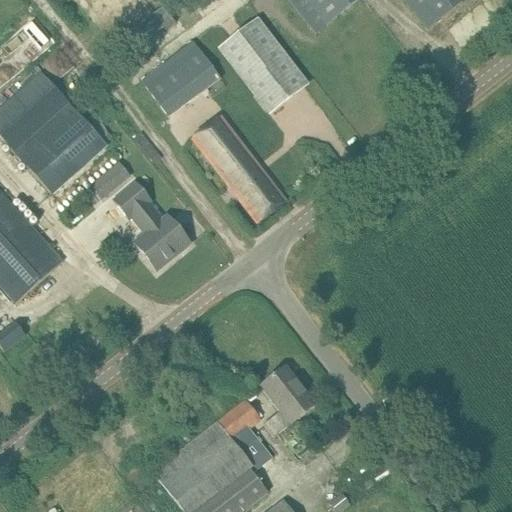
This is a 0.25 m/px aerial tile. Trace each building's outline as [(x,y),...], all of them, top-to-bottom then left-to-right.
[(356,0),(305,0),(326,26),(357,1),(356,0)] [(404,0),(427,29),(464,0),(404,0)] [(125,34),(136,50),(171,26),(160,9),(125,34)] [(220,51),(268,114),(306,85),(258,22),(220,51)] [(143,84),(169,118),(220,78),(194,44),(143,84)] [(107,148),(40,75),(0,109),(0,138),(52,197),(107,148)] [(221,119),(191,142),(257,226),(286,203),(221,119)] [(118,165),(90,188),(101,200),(128,177),(118,165)] [(145,234),(132,244),(156,273),(190,245),(166,216),(162,219),(151,205),(152,204),(136,182),(112,201),(129,223),(133,220),(145,234)] [(0,192),(0,287),(16,305),(63,263),(0,192)] [(0,336),(0,348),(3,353),(24,337),(15,325),(0,336)] [(261,388),(280,412),(263,426),(273,439),(290,425),(291,426),(314,408),(285,370),(261,388)] [(272,460),(250,430),(260,422),(244,402),(216,423),(217,424),(173,458),(152,474),(181,511),(246,511),(269,495),(250,471),(252,470),(255,473),(272,460)] [(289,511),(283,503),(270,511),(289,511)]
